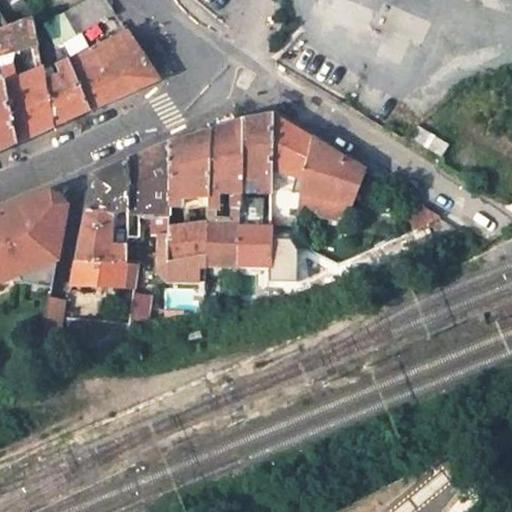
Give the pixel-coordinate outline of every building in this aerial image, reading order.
[(0,0),(0,25),(2,29),(31,17),(20,0),(0,0)] [(104,0),(86,0),(44,25),(56,47),(113,14),(104,0)] [(31,17),(2,29),(0,29),(0,74),(2,85),(9,82),(8,75),(14,73),(13,65),(13,52),(38,45),(31,17)] [(113,31),(116,36),(125,32),(121,26),(113,31)] [(46,87),(53,126),(156,80),(152,75),(125,32),(116,36),(56,66),(63,80),(46,87)] [(53,126),(46,87),(44,76),(3,90),(14,144),(35,134),(53,126)] [(3,90),(2,85),(0,86),(0,149),(14,144),(3,90)] [(273,120),(241,123),(239,173),(255,174),(255,191),(271,192),(271,169),(273,120)] [(273,120),(271,169),(295,178),(291,194),(299,194),(311,142),(273,120)] [(236,265),(237,225),(238,188),(239,173),(241,123),(209,133),(207,208),(220,208),(220,195),(230,196),(228,225),(206,226),(205,255),(205,263),(236,265)] [(448,146),(417,127),(410,139),(441,157),(448,146)] [(198,215),(206,215),(207,208),(209,133),(168,146),(167,208),(179,207),(180,211),(198,211),(198,215)] [(364,174),(311,142),(299,194),(300,195),(350,204),(352,204),(364,174)] [(205,263),(205,255),(166,261),(166,229),(167,208),(168,146),(125,164),(126,212),(150,212),(150,235),(157,236),(156,270),(166,282),(204,283),(205,263)] [(126,212),(125,164),(89,178),(74,263),(125,264),(125,246),(119,246),(119,252),(105,252),(106,230),(125,230),(126,212)] [(271,169),(271,192),(291,194),(295,178),(271,169)] [(237,225),(247,225),(247,197),(247,188),(238,188),(237,225)] [(57,191),(0,212),(0,279),(19,271),(23,280),(38,273),(52,276),(65,198),(57,191)] [(350,204),(300,195),(299,214),(344,223),(350,204)] [(421,208),(408,214),(415,228),(437,218),(421,208)] [(198,227),(206,226),(206,215),(198,215),(198,227)] [(247,225),(237,225),(236,265),(269,265),(270,226),(247,225)] [(206,226),(198,227),(166,229),(166,261),(205,255),(206,226)] [(125,264),(74,263),(70,285),(123,287),(125,264)] [(38,273),(23,280),(49,290),(52,276),(38,273)] [(136,293),(134,312),(152,314),(154,295),(136,293)] [(47,301),(41,333),(59,333),(61,303),(47,301)]
